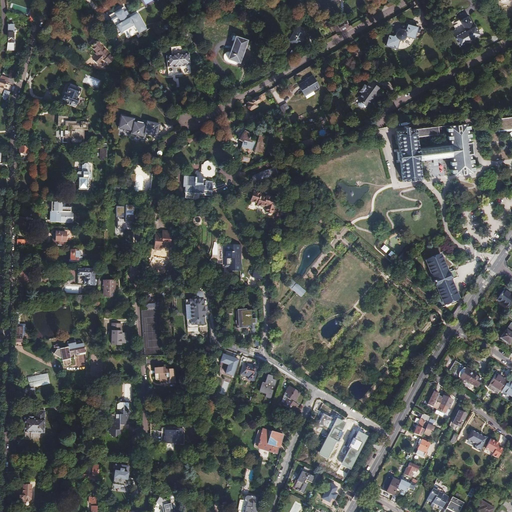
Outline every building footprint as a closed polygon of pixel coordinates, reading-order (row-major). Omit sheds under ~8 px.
[(134,26),(140,35),(147,31),(137,14),(129,18),(123,8),(109,16),(115,27),(114,28),(118,35),(134,26)] [(474,26),(469,17),(460,22),(465,31),(455,37),(461,47),(481,35),(475,25),(474,26)] [(52,21),(48,20),(44,32),(48,33),(50,29),(52,21)] [(336,25),(341,32),(349,27),(345,20),(336,25)] [(386,45),(398,48),(400,40),(401,40),(402,40),(403,40),(404,40),(405,39),(406,38),(406,37),(407,36),(415,38),(418,26),(407,23),(406,28),(404,30),(403,29),(401,29),(400,29),(399,29),(398,30),(397,31),(396,33),(396,34),(393,35),(389,34),(386,45)] [(289,42),(297,46),(306,31),(298,26),(289,42)] [(247,40),(236,36),(230,52),(228,51),(226,52),(225,53),(224,54),(223,56),(223,57),(223,59),(224,61),(225,61),(226,62),(228,59),(239,63),(247,40)] [(110,54),(98,40),(92,45),(97,51),(96,52),(98,55),(93,59),(97,63),(103,58),(108,64),(114,59),(110,54)] [(174,66),(174,67),(184,66),(184,65),(190,65),(189,54),(183,54),(182,46),(172,47),(173,56),(167,56),(168,67),(174,66)] [(13,85),(14,81),(14,80),(1,75),(0,76),(0,80),(5,82),(13,85)] [(299,84),(305,95),(314,89),(314,90),(320,87),(312,75),(307,78),(309,80),(306,82),(305,80),(299,84)] [(368,105),(374,96),(373,95),(376,91),(377,91),(380,88),(370,80),(357,98),(368,105)] [(53,103),(62,106),(65,101),(76,105),(78,100),(76,99),(80,90),(70,86),(66,95),(64,95),(62,100),(55,97),(53,103)] [(32,108),(34,100),(23,96),(21,101),(21,104),(32,108)] [(258,97),(247,103),(251,110),(257,107),(256,104),(259,102),(257,99),(259,98),(258,97)] [(70,144),(84,145),(84,132),(88,132),(89,123),(84,123),(84,121),(75,121),(75,123),(68,123),(68,117),(60,117),(59,127),(67,128),(67,132),(63,132),(63,138),(70,139),(70,144)] [(511,117),(497,119),(498,131),(511,129),(511,117)] [(133,128),(134,124),(120,122),(117,136),(130,138),(131,139),(130,142),(143,144),(144,139),(156,141),(158,132),(158,130),(151,128),(147,128),(146,128),(145,130),(133,128)] [(400,160),(402,181),(421,179),(418,160),(432,158),(437,157),(450,156),(453,175),(471,173),(469,154),(471,153),(470,141),(468,142),(465,122),(447,125),(449,140),(416,143),(415,136),(438,134),(437,126),(415,129),(407,130),(406,126),(403,126),(404,130),(396,131),(399,151),(396,152),(397,161),(400,160)] [(254,154),(262,156),(267,138),(258,136),(256,143),(252,142),(252,136),(244,132),(237,141),(241,143),(241,148),(254,151),(254,154)] [(30,148),(30,147),(20,147),(20,159),(29,160),(30,152),(34,152),(34,148),(30,148)] [(271,178),(272,179),(279,176),(278,171),(275,169),(274,169),(269,171),(268,170),(255,175),(257,181),(261,180),(261,181),(271,178)] [(75,192),(77,194),(83,194),(84,193),(87,194),(87,178),(91,178),(91,172),(77,172),(76,173),(75,176),(77,178),(77,188),(76,188),(75,190),(75,192)] [(203,175),(197,174),(197,177),(194,177),(194,175),(184,175),(184,186),(186,186),(185,193),(186,193),(185,199),(194,199),(194,194),(205,194),(205,196),(212,196),(213,182),(203,181),(204,177),(203,177),(203,175)] [(295,190),(298,187),(291,182),(289,184),(292,187),(292,188),(295,190)] [(260,195),(252,193),(250,202),(257,204),(256,205),(266,208),(265,213),(272,214),(273,211),(274,212),(277,199),(266,196),(266,197),(260,196),(260,195)] [(51,202),(51,211),(70,212),(70,207),(62,207),(61,202),(51,202)] [(123,207),(117,207),(116,231),(124,231),(125,225),(129,225),(129,226),(132,226),(132,219),(136,219),(137,210),(133,209),(133,208),(125,207),(125,209),(123,209),(123,207)] [(73,222),(73,212),(70,212),(51,211),(51,222),(73,222)] [(173,232),(168,231),(167,235),(163,234),(156,234),(155,250),(163,251),(163,247),(172,248),(173,232)] [(51,245),(64,246),(64,232),(54,232),(54,240),(51,239),(51,245)] [(240,272),(240,266),(239,266),(239,253),(240,253),(241,253),(241,252),(238,252),(238,246),(241,246),(226,246),(226,253),(227,252),(227,266),(229,266),(229,272),(240,272)] [(74,260),(74,262),(77,262),(77,261),(77,260),(77,257),(78,258),(78,254),(78,250),(69,250),(69,260),(74,260)] [(426,261),(444,304),(458,298),(440,255),(426,261)] [(81,270),(77,270),(77,285),(93,285),(96,285),(96,280),(93,280),(93,270),(93,268),(81,268),(81,270)] [(252,280),(256,281),(257,279),(261,280),(263,272),(254,270),(252,280)] [(102,297),(114,297),(115,281),(102,280),(102,285),(103,285),(102,297)] [(291,287),(302,296),(306,290),(295,282),(291,287)] [(511,294),(504,290),(496,302),(507,309),(511,302),(511,293),(511,294)] [(143,297),(144,308),(158,307),(158,299),(149,300),(149,296),(143,297)] [(190,320),(190,325),(204,324),(204,316),(204,307),(203,307),(203,299),(189,300),(189,305),(190,305),(191,320),(190,320)] [(252,328),(252,310),(237,310),(238,328),(252,328)] [(501,338),(509,344),(511,339),(511,322),(507,328),(511,331),(511,333),(506,330),(501,338)] [(112,324),(111,345),(121,345),(121,325),(112,324)] [(66,343),(67,347),(76,345),(77,351),(68,353),(68,356),(74,355),(75,356),(84,355),(83,346),(80,347),(79,342),(74,343),(74,341),(66,343)] [(60,357),(59,349),(58,349),(57,345),(52,346),(53,349),(50,353),(56,357),(60,357)] [(66,348),(59,349),(60,357),(61,361),(69,360),(68,356),(68,353),(77,351),(76,345),(67,347),(66,347),(66,348)] [(224,373),(231,375),(237,360),(222,355),(219,362),(227,365),(224,373)] [(247,380),(253,382),(256,368),(242,364),(240,375),(247,377),(247,380)] [(162,368),(152,368),(152,381),(156,380),(156,382),(163,382),(163,385),(172,384),(171,370),(162,370),(162,368)] [(475,373),(466,368),(458,380),(463,382),(463,381),(476,389),(482,380),(474,375),(475,373)] [(48,374),(28,376),(29,387),(25,388),(26,396),(34,395),(33,386),(49,384),(48,374)] [(489,384),(500,390),(506,381),(495,374),(489,384)] [(264,384),(262,385),(261,385),(260,386),(260,387),(260,389),(260,390),(261,390),(261,391),(261,392),(266,393),(265,396),(265,397),(266,398),(270,399),(271,399),(271,398),(273,391),(273,390),(270,390),(271,387),(273,388),(274,388),(274,387),(275,381),(275,380),(271,379),(271,377),(271,376),(267,375),(266,375),(266,376),(264,384)] [(224,381),(220,393),(225,395),(229,383),(224,381)] [(282,404),(293,411),(297,405),(294,402),(300,393),(290,386),(285,393),(288,395),(282,404)] [(434,408),(439,397),(437,396),(438,394),(434,392),(427,405),(434,408)] [(441,398),(439,397),(434,408),(436,409),(437,408),(439,409),(438,410),(445,413),(447,407),(448,408),(452,400),(442,396),(441,398)] [(126,408),(128,410),(128,403),(118,403),(117,404),(116,405),(115,415),(118,415),(118,410),(123,410),(126,408)] [(107,421),(128,422),(128,417),(131,414),(128,412),(128,410),(126,408),(123,410),(118,410),(118,415),(115,415),(115,421),(114,420),(114,418),(111,418),(108,418),(107,421)] [(24,440),(30,440),(31,433),(44,433),(44,411),(36,411),(36,419),(25,419),(24,440)] [(452,423),(459,427),(465,414),(458,411),(452,423)] [(319,415),(313,413),(310,419),(317,421),(319,415)] [(429,417),(423,414),(419,422),(415,420),(413,424),(417,426),(413,434),(420,437),(429,417)] [(128,426),(128,422),(107,421),(107,429),(104,432),(107,435),(107,436),(110,439),(113,436),(120,436),(120,431),(119,431),(119,426),(122,426),(128,426)] [(431,430),(432,430),(432,431),(434,427),(428,423),(423,434),(428,436),(429,432),(431,430)] [(342,453),(351,458),(357,445),(354,443),(360,431),(350,426),(342,440),(347,443),(342,453)] [(464,427),(460,435),(466,438),(470,430),(464,427)] [(182,443),(182,428),(175,428),(174,436),(164,436),(164,443),(182,443)] [(284,435),(264,430),(263,434),(262,433),(258,431),(254,446),(254,447),(254,448),(255,448),(256,449),(258,449),(262,450),(278,454),(280,446),(281,444),(284,435)] [(473,448),(479,451),(486,438),(482,436),(481,437),(477,435),(477,433),(471,430),(465,440),(474,445),(473,448)] [(429,444),(423,441),(420,439),(418,443),(419,444),(415,454),(423,458),(429,444)] [(498,443),(490,439),(485,449),(493,453),(492,455),(497,458),(502,449),(496,446),(498,443)] [(131,450),(140,450),(140,441),(131,441),(131,450)] [(501,469),(511,475),(511,463),(507,461),(501,469)] [(409,463),(403,474),(407,476),(410,478),(414,471),(415,471),(414,473),(415,474),(418,467),(409,463)] [(112,484),(126,486),(128,467),(115,465),(112,484)] [(88,479),(98,479),(98,466),(92,466),(92,469),(92,475),(88,475),(88,479)] [(300,475),(291,470),(288,480),(295,484),(294,486),(296,488),(295,489),(302,494),(306,487),(306,484),(303,483),(305,480),(311,483),(315,477),(307,473),(303,471),(303,470),(300,475)] [(394,493),(393,495),(398,497),(398,498),(401,500),(402,498),(402,499),(405,493),(410,496),(413,490),(416,484),(412,482),(411,482),(401,477),(399,481),(398,483),(394,493)] [(386,491),(393,495),(394,493),(398,483),(399,481),(392,478),(386,491)] [(20,480),(13,479),(12,489),(23,489),(23,497),(20,498),(20,504),(24,505),(25,502),(28,502),(30,500),(31,486),(20,485),(20,480)] [(471,498),(475,490),(466,485),(465,487),(459,484),(456,490),(471,498)] [(432,489),(426,501),(435,505),(435,507),(440,510),(441,509),(445,510),(451,499),(448,497),(447,498),(443,496),(444,493),(438,490),(437,492),(432,489)] [(257,511),(258,509),(256,508),(258,498),(250,496),(249,496),(248,496),(247,496),(246,497),(246,498),(245,499),(246,499),(246,500),(246,501),(247,501),(247,502),(248,502),(246,511),(240,509),(238,511),(257,511)] [(170,511),(168,503),(159,497),(155,503),(163,507),(162,509),(163,511),(170,511)] [(445,510),(444,511),(445,511),(457,511),(462,504),(451,498),(451,499),(445,510)] [(96,511),(97,503),(97,499),(88,499),(88,504),(91,504),(90,511),(96,511)] [(480,500),(476,505),(480,507),(478,511),(479,511),(491,511),(494,509),(480,500)]
